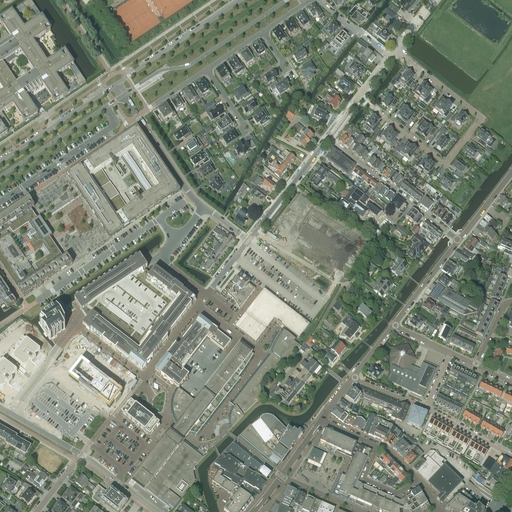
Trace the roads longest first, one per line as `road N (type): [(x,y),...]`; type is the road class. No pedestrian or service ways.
road 1 (residential): [(359,99),(446,166),(482,119),(395,52)]
road 2 (tertiary): [(123,94),(163,69),(191,64),(287,0)]
road 3 (residential): [(0,202),(110,127),(103,107)]
road 4 (tertiary): [(242,0),(116,84)]
road 5 (residential): [(160,218),(38,300)]
road 6 (tertiary): [(116,84),(0,162)]
road 7 (residential): [(436,226),(326,141)]
road 8 (residential): [(378,240),(313,200),(280,249)]
road 9 (tertiary): [(0,175),(103,107)]
road 10 (residential): [(123,94),(192,196)]
